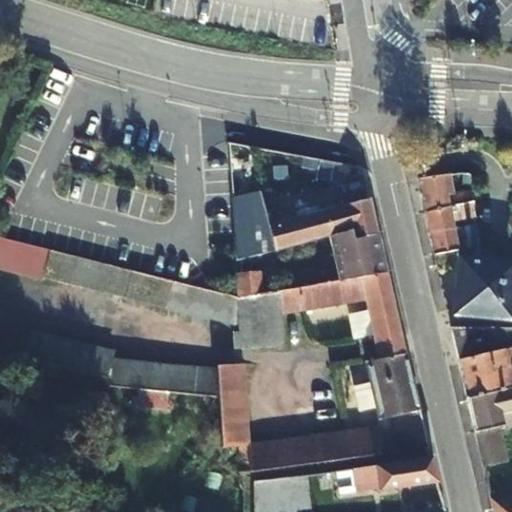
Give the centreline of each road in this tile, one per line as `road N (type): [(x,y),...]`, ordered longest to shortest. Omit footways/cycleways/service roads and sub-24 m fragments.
road 1 (residential): [(466,511),(374,117)]
road 2 (residential): [(0,37),(210,99),(325,118),(374,117)]
road 3 (residential): [(511,77),(365,71)]
road 4 (residential): [(374,117),(511,118)]
